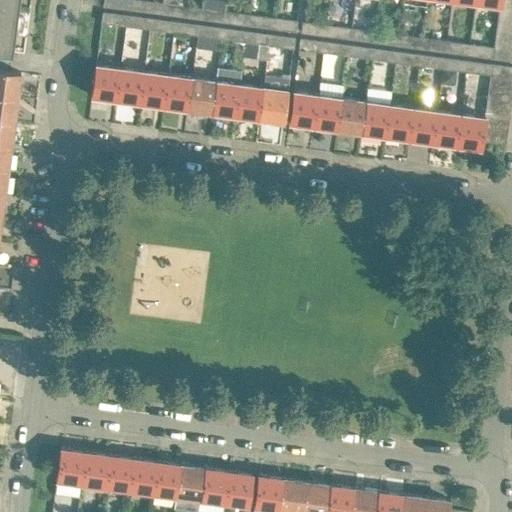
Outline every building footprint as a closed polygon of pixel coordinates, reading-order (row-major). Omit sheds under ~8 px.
[(0,0),(0,50),(11,52),(18,0),(0,0)] [(128,8),(128,0),(104,0),(104,5),(128,8)] [(152,11),(153,0),(128,0),(128,8),(152,11)] [(176,14),(177,3),(153,0),(152,11),(176,14)] [(511,8),(511,0),(500,0),(500,4),(499,7),(511,8)] [(200,18),(201,6),(177,3),(176,14),(200,18)] [(224,21),(225,10),(201,6),(200,18),(224,21)] [(511,20),(511,8),(499,7),(498,19),(511,20)] [(125,25),(127,14),(103,10),(101,21),(125,25)] [(248,24),(249,13),(225,10),(224,21),(248,24)] [(272,27),(273,16),(249,13),(248,24),(272,27)] [(149,28),(151,17),(127,14),(125,25),(149,28)] [(296,30),(297,19),(273,16),(272,27),(296,30)] [(175,20),(151,17),(149,28),(173,31),(175,20)] [(511,33),(511,20),(498,19),(496,31),(511,33)] [(197,34),(199,23),(175,20),(173,31),(197,34)] [(326,35),(328,24),(303,20),(301,32),(326,35)] [(221,37),(223,26),(199,23),(197,34),(221,37)] [(350,38),(352,27),(328,24),(326,35),(350,38)] [(247,29),(223,26),(221,37),(245,41),(247,29)] [(373,41),(375,30),(352,27),(350,38),(373,41)] [(269,44),(271,33),(247,29),(245,41),(269,44)] [(397,44),(399,33),(375,30),(373,41),(397,44)] [(511,46),(511,33),(496,31),(494,44),(511,46)] [(295,36),(271,33),(269,44),(293,47),(295,36)] [(421,47),(422,36),(399,33),(397,44),(421,47)] [(445,51),(447,39),(422,36),(421,47),(445,51)] [(324,52),(325,41),(301,38),(299,49),(324,52)] [(469,54),(470,43),(447,39),(445,51),(469,54)] [(347,55),(349,44),(325,41),(324,52),(347,55)] [(493,57),(494,46),(470,43),(469,54),(493,57)] [(371,58),(372,48),(349,44),(347,55),(371,58)] [(511,59),(511,46),(494,44),(494,46),(493,57),(511,59)] [(395,62),(396,51),(372,48),(371,58),(395,62)] [(418,65),(420,54),(396,51),(395,62),(418,65)] [(443,68),(444,57),(420,54),(418,65),(443,68)] [(466,71),(467,60),(444,57),(443,68),(466,71)] [(490,74),(492,64),(467,60),(466,71),(490,74)] [(115,99),(120,66),(96,63),(91,96),(115,99)] [(511,79),(511,66),(492,64),(490,74),(490,76),(511,79)] [(139,102),(144,69),(120,66),(115,99),(139,102)] [(0,93),(17,96),(20,71),(9,70),(0,68),(0,93)] [(163,105),(168,72),(144,69),(139,102),(163,105)] [(187,109),(192,75),(168,72),(163,105),(187,109)] [(211,112),(216,79),(192,75),(187,109),(211,112)] [(511,92),(511,89),(511,79),(490,76),(488,89),(511,92)] [(235,115),(240,82),(216,79),(211,112),(235,115)] [(318,92),(314,125),(337,129),(342,96),(343,84),(319,81),(318,92)] [(259,118),(264,85),(240,82),(235,115),(259,118)] [(282,121),(287,88),(264,85),(259,118),(282,121)] [(314,125),(318,92),(293,89),(289,122),(314,125)] [(510,105),(511,92),(488,89),(486,101),(510,105)] [(0,117),(14,120),(17,96),(0,93),(0,117)] [(361,132),(365,99),(342,96),(337,129),(361,132)] [(385,135),(389,102),(365,99),(361,132),(385,135)] [(508,117),(510,105),(486,101),(485,114),(508,117)] [(408,138),(413,105),(389,102),(385,135),(408,138)] [(433,142),(437,108),(413,105),(408,138),(433,142)] [(456,145),(461,112),(437,108),(433,142),(456,145)] [(483,127),(485,115),(461,112),(456,145),(480,148),(481,139),(483,127)] [(507,130),(508,117),(485,114),(485,115),(483,127),(507,130)] [(0,142),(11,143),(14,120),(0,117),(0,142)] [(505,142),(507,130),(483,127),(481,139),(505,142)] [(0,166),(8,167),(11,143),(0,142),(0,166)] [(81,481),(85,449),(61,446),(57,478),(81,481)] [(104,484),(109,452),(85,449),(81,481),(104,484)] [(128,488),(133,456),(109,452),(104,484),(128,488)] [(152,491),(156,459),(133,456),(128,488),(152,491)] [(176,494),(180,462),(156,459),(152,491),(176,494)] [(200,497),(204,465),(180,462),(176,494),(200,497)] [(223,500),(228,468),(204,465),(200,497),(223,500)] [(252,472),(228,468),(223,500),(248,504),(252,472)] [(279,508),(283,476),(258,473),(254,504),(279,508)] [(302,511),(306,479),(283,476),(279,508),(302,511)] [(311,511),(325,511),(330,482),(306,479),(302,511),(311,511)] [(350,511),(354,485),(330,482),(325,511),(350,511)] [(374,511),(378,489),(354,485),(350,511),(374,511)] [(398,511),(401,492),(378,489),(374,511),(398,511)] [(422,511),(425,495),(401,492),(398,511),(422,511)] [(447,511),(448,506),(449,498),(425,495),(422,511),(447,511)]
